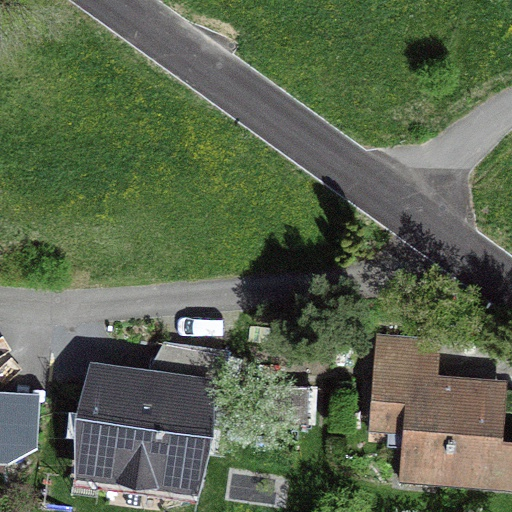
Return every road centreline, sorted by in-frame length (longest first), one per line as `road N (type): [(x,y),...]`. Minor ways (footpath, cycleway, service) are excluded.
road 1 (residential): [(0,301),(349,275),(449,242)]
road 2 (tertiary): [(398,207),(103,0)]
road 3 (residential): [(398,207),(511,108)]
